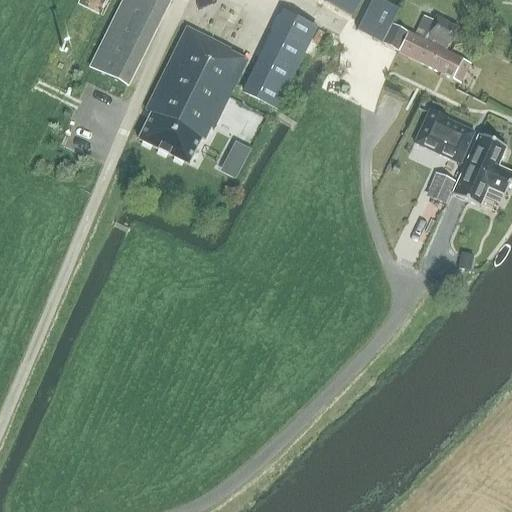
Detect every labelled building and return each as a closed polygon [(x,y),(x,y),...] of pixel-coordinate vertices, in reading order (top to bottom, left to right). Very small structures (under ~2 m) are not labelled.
[(124,0),(90,70),(126,88),(169,0),(124,0)] [(235,0),(224,0),(205,39),(222,47),(244,4),(235,0)] [(355,0),(314,0),(344,18),(355,0)] [(381,44),(390,25),(397,11),(377,0),(372,0),(356,32),(381,44)] [(240,93),(274,110),(315,29),(281,12),(240,93)] [(423,17),(414,37),(444,53),(444,52),(456,29),(435,18),(433,22),(423,17)] [(444,53),(414,37),(390,25),(381,44),(397,53),(458,84),(468,64),(444,52),(444,53)] [(185,29),(145,111),(141,109),(132,128),(141,132),(137,141),(154,150),(170,158),(170,157),(187,166),(200,139),(203,141),(209,129),(212,131),(246,62),(228,53),(230,51),(222,47),(205,39),(185,29)] [(443,118),(428,111),(413,144),(458,165),(470,138),(471,139),(473,134),(442,120),(443,118)] [(505,149),(476,137),(449,196),(479,209),(488,188),(503,195),(511,175),(511,174),(497,167),(505,149)] [(434,175),(425,196),(433,199),(444,204),(453,183),(442,178),(434,175)] [(471,271),(473,261),(459,258),(457,269),(471,271)]
